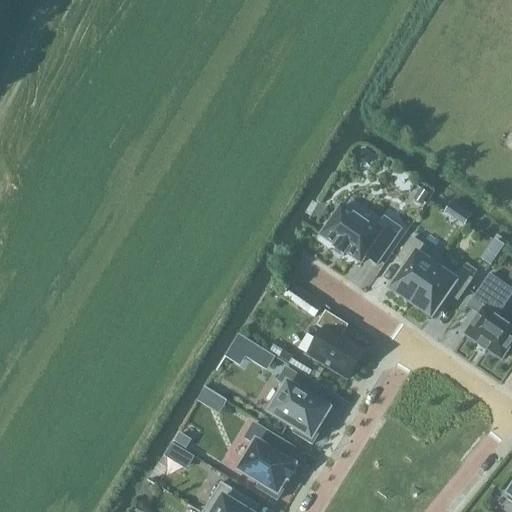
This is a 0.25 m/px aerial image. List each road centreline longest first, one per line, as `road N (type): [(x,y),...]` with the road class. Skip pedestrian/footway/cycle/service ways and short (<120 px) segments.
road 1 (residential): [(315,511),(416,348)]
road 2 (residential): [(416,348),(305,271)]
road 3 (residential): [(434,511),(511,416)]
